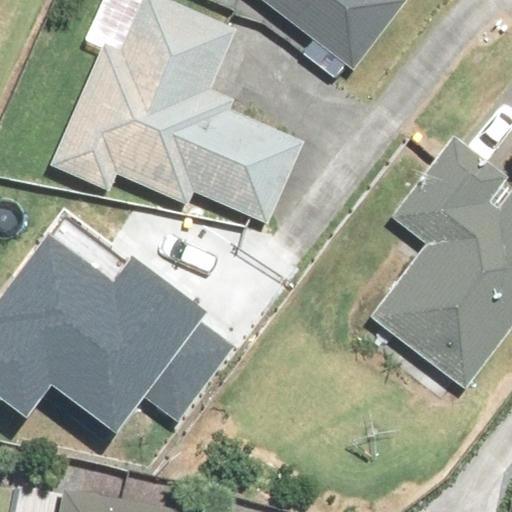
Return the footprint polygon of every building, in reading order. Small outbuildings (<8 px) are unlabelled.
[(130,0),(118,30),(101,23),(46,152),(108,178),(116,159),(186,189),(191,177),(274,212),(309,131),(228,97),(232,88),(208,77),(235,14),(200,0),(130,0)] [(273,0),(349,59),(395,0),(273,0)] [(463,379),(511,314),(511,175),(498,194),(488,186),(503,165),(445,121),(383,203),(421,231),(365,306),(463,379)] [(0,384),(25,405),(52,372),(115,422),(139,392),(173,419),(240,335),(67,198),(0,281),(0,384)] [(186,511),(189,497),(60,472),(52,511),(186,511)]
